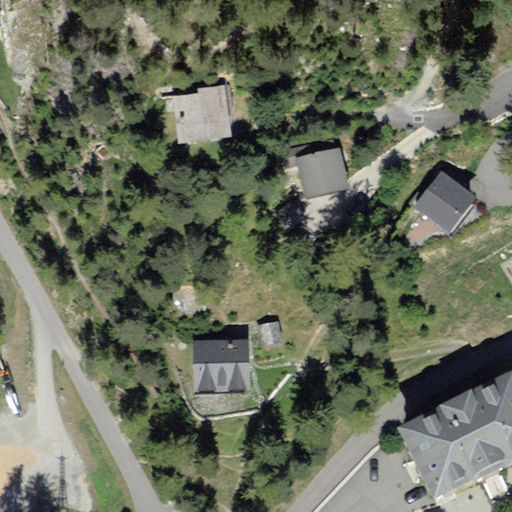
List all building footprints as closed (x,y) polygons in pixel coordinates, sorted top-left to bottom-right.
[(231,143),(224,90),(201,93),(202,99),(173,103),(179,150),(230,143),(231,143)] [(347,192),(337,153),(299,163),(309,201),(347,192)] [(479,204),(439,175),(415,209),(455,238),(479,204)] [(303,215),(293,202),(279,213),(289,225),(303,215)] [(277,326),(259,329),(262,347),(280,344),(277,326)] [(249,394),(247,346),(192,348),(194,396),(249,394)] [(511,386),(402,439),(436,511),(511,475),(511,386)]
